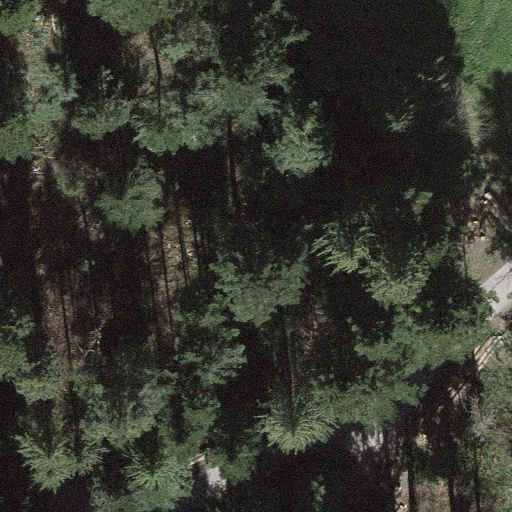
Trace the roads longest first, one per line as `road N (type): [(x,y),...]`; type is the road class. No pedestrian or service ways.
road 1 (track): [(389,387),(194,482),(105,511)]
road 2 (track): [(511,252),(389,387)]
road 3 (track): [(338,511),(362,473),(389,387)]
